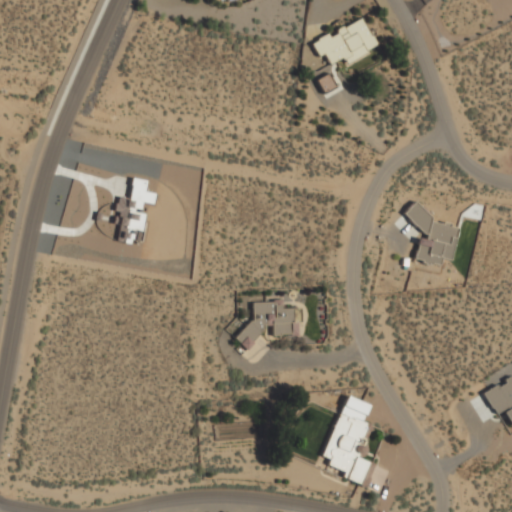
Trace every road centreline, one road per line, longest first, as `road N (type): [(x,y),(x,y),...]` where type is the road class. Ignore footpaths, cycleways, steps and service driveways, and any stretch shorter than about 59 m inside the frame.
road 1 (residential): [(438,511),(437,472),(373,364),(354,309),(353,250),(369,192),(402,148),(449,122)]
road 2 (residential): [(0,391),(29,242),(61,135),(117,0)]
road 3 (residential): [(0,497),(105,509),(197,490),(370,511)]
road 4 (residential): [(398,0),(461,157),(511,175)]
